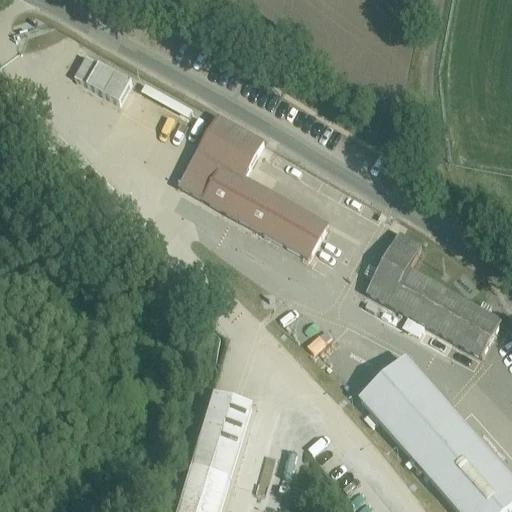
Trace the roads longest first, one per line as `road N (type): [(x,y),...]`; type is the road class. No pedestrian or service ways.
road 1 (unclassified): [(511,303),(466,258),(385,202),(29,0)]
road 2 (track): [(466,258),(436,174),(427,92),(438,0)]
